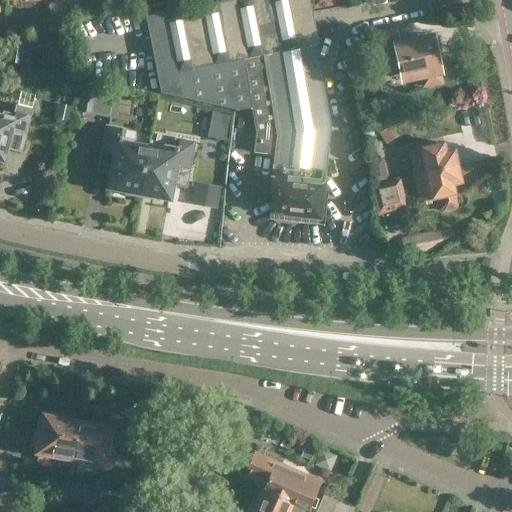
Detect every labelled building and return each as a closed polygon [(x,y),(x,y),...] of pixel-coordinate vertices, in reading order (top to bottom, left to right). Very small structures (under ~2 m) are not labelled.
[(60,3),(64,23),(77,20),(73,0),(60,3)] [(320,198),(324,169),(329,126),(316,47),(318,46),(308,0),(232,0),(145,17),(160,94),(236,111),(251,109),(256,134),(253,153),(275,156),(274,169),(271,193),(273,193),(270,218),(321,224),(324,199),(320,198)] [(52,25),(64,23),(60,3),(48,5),(52,25)] [(396,26),(370,31),(369,31),(372,45),(399,39),(396,26)] [(431,37),(398,44),(386,47),(391,71),(404,68),(405,75),(421,72),(424,86),(441,82),(432,37),(431,37)] [(13,41),(8,63),(25,67),(30,45),(13,41)] [(82,87),(79,114),(93,116),(95,103),(112,106),(114,91),(82,87)] [(0,160),(3,162),(11,130),(26,134),(32,110),(16,106),(14,115),(2,112),(1,116),(0,115),(0,160)] [(364,137),(374,135),(372,126),(362,129),(364,137)] [(126,132),(107,128),(102,153),(116,156),(109,188),(139,194),(148,148),(132,144),(133,141),(124,139),(126,132)] [(148,148),(139,194),(168,199),(175,168),(188,169),(193,145),(173,141),(172,148),(163,146),(162,151),(148,148)] [(446,152),(444,143),(419,148),(419,149),(413,151),(415,162),(422,161),(425,174),(457,167),(453,151),(446,152)] [(425,174),(425,175),(414,178),(420,203),(439,199),(442,211),(458,207),(452,185),(460,183),(457,167),(425,174)] [(375,187),(373,190),(379,215),(403,209),(396,182),(375,187)] [(455,241),(453,229),(438,232),(438,231),(404,239),(407,253),(420,251),(430,249),(441,245),(455,241)] [(72,467),(80,424),(40,416),(37,431),(42,431),(37,455),(68,460),(67,466),(72,467)] [(119,431),(80,424),(72,467),(77,468),(78,463),(109,468),(113,446),(116,446),(119,431)] [(320,483),(254,455),(245,474),(266,483),(263,491),(307,510),(308,511),(320,483)] [(13,480),(0,477),(0,486),(11,489),(13,480)] [(93,504),(96,489),(67,483),(64,498),(93,504)] [(0,486),(0,509),(8,510),(11,489),(0,486)] [(305,511),(307,510),(263,491),(259,500),(255,502),(253,508),(255,510),(253,511),(305,511)] [(325,511),(332,497),(326,495),(319,511),(325,511)] [(338,511),(343,502),(332,497),(325,511),(338,511)] [(343,502),(338,511),(353,511),(356,507),(343,502)]
